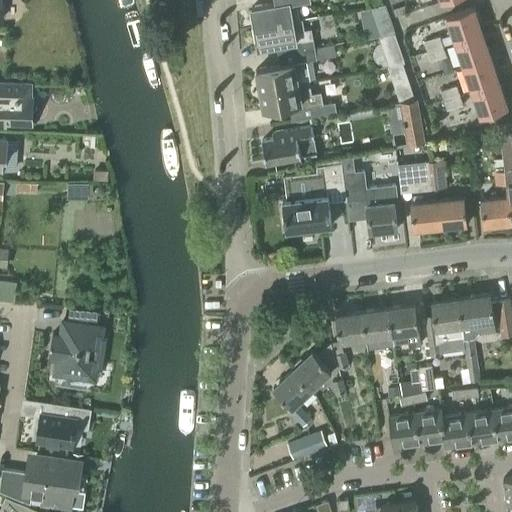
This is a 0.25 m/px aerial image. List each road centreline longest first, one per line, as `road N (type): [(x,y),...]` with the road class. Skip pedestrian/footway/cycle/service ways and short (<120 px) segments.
road 1 (residential): [(255,284),(235,237),(219,0)]
road 2 (residential): [(255,284),(511,260)]
road 3 (residential): [(224,511),(239,302),(255,284)]
road 4 (residential): [(244,511),(344,482),(423,471)]
road 5 (unknown): [(0,311),(17,327),(5,446)]
